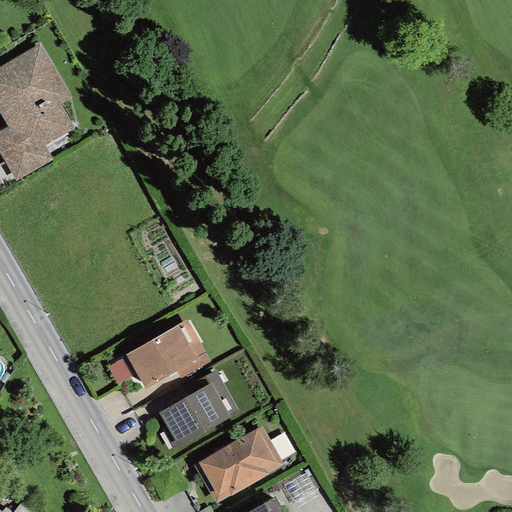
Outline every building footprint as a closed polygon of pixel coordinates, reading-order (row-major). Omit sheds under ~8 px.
[(44,146),(74,129),(60,105),(71,98),(40,44),(0,67),(0,115),(7,127),(0,130),(0,156),(6,167),(15,182),(53,160),(44,146)] [(186,320),(125,355),(126,357),(135,374),(144,389),(175,371),(206,354),(186,320)] [(210,362),(206,354),(175,371),(180,379),(210,362)] [(135,374),(126,357),(107,367),(117,384),(135,374)] [(194,382),(198,390),(158,413),(177,448),(230,418),(229,416),(238,411),(215,370),(194,382)] [(261,426),(193,465),(215,504),(283,465),(281,461),(269,441),(261,426)] [(269,441),(281,461),(297,451),(285,431),(269,441)] [(305,473),(283,486),(296,508),(318,496),(305,473)] [(246,511),(282,511),(274,497),(246,511)] [(33,511),(21,502),(12,511),(10,511),(5,508),(1,511),(0,510),(0,511),(33,511)]
